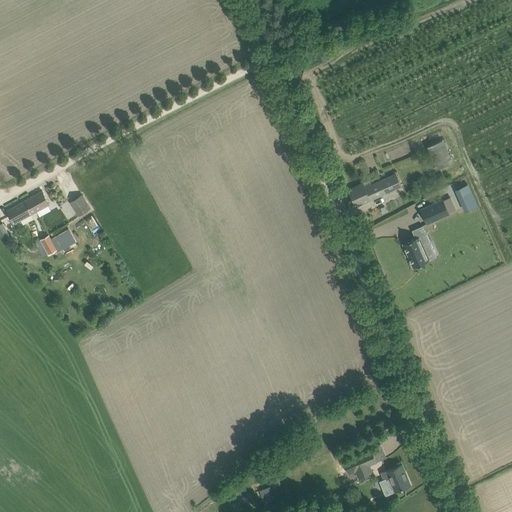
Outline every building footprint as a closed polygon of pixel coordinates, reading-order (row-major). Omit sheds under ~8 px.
[(326,58),(322,48),(315,51),(319,61),(326,58)] [(452,162),(448,152),(442,139),(427,146),(437,168),(452,162)] [(356,205),(369,199),(369,200),(401,186),(396,174),(365,187),(363,183),(349,189),(356,205)] [(42,191),(24,200),(32,214),(37,211),(48,205),(49,204),(47,199),(42,191)] [(81,195),(71,202),(79,215),(90,207),(81,195)] [(443,199),(420,209),(427,223),(449,213),(443,199)] [(14,223),(32,214),(24,200),(7,210),(14,223)] [(2,223),(0,223),(0,236),(2,239),(9,236),(2,223)] [(415,237),(402,243),(413,267),(429,259),(423,246),(430,243),(423,225),(412,230),(415,237)] [(70,231),(53,240),(58,249),(60,252),(77,243),(70,231)] [(49,234),(40,239),(48,254),(58,249),(53,240),(49,234)] [(377,462),(371,448),(342,460),(348,474),(355,471),(358,478),(373,472),(370,465),(377,462)] [(410,484),(405,472),(402,464),(392,468),(386,470),(380,473),(389,493),(395,491),(400,489),(409,485),(410,484)] [(266,488),(260,491),(265,503),(271,501),(266,488)]
